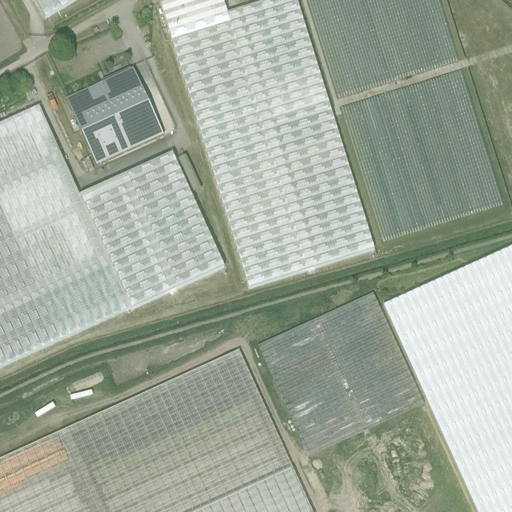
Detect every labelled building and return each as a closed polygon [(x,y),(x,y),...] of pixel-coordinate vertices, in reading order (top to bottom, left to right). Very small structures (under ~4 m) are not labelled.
[(33,0),(45,19),(77,0),(33,0)] [(168,33),(248,290),(373,251),(295,0),(273,0),(227,14),(222,0),(176,0),(160,5),(168,33)] [(133,70),(65,101),(96,168),(163,137),(133,70)] [(38,110),(0,127),(0,370),(130,310),(38,110)] [(224,269),(171,154),(79,197),(132,311),(224,269)] [(511,511),(511,248),(383,307),(475,511),(511,511)] [(258,348),(308,459),(423,406),(373,295),(258,348)] [(311,511),(239,349),(0,457),(0,511),(311,511)]
